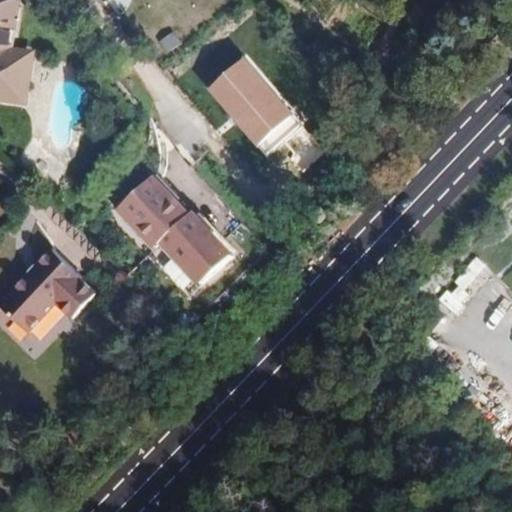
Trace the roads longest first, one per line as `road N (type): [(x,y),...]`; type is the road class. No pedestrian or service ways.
road 1 (primary): [(511,96),(116,511)]
road 2 (unknown): [(75,0),(347,267)]
